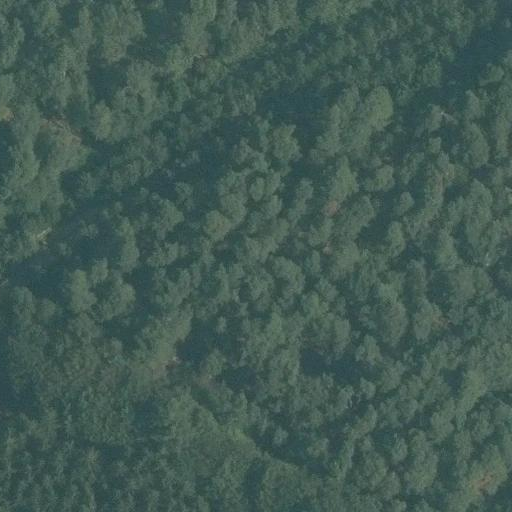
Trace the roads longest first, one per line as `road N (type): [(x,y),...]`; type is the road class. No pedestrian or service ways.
road 1 (unclassified): [(0,293),(239,132),(502,0)]
road 2 (track): [(342,511),(0,296)]
